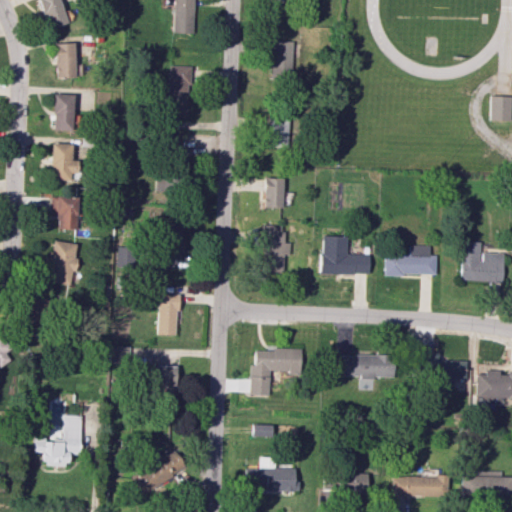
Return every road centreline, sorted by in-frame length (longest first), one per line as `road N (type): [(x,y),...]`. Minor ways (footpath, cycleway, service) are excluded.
road 1 (residential): [(212,511),(228,125)]
road 2 (residential): [(511,329),(218,307)]
road 3 (residential): [(0,274),(9,247),(16,75)]
road 4 (residential): [(228,125),(232,0)]
